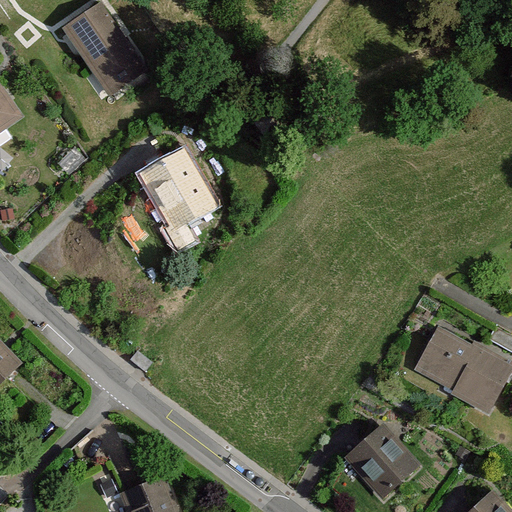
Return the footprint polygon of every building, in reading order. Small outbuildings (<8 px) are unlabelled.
[(58,33),(107,103),(146,77),(97,6),(58,33)] [(0,93),(0,133),(19,121),(0,93)] [(162,232),(175,253),(192,242),(183,227),(214,209),(180,153),(137,179),(167,229),(162,232)] [(448,395),(486,415),(511,364),(511,363),(474,344),(472,349),(433,329),(412,370),(450,390),(448,395)] [(0,387),(21,364),(0,345),(0,387)] [(339,462),(379,504),(415,470),(376,428),(339,462)] [(114,500),(118,511),(173,511),(161,481),(114,500)] [(503,511),(489,496),(471,511),(503,511)]
